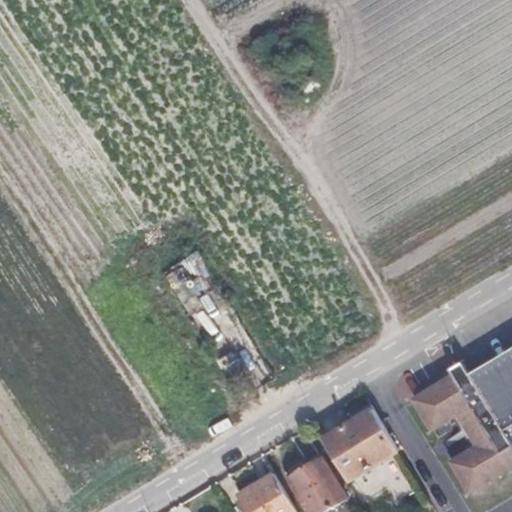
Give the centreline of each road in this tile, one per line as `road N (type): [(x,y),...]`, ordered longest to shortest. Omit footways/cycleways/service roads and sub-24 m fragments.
road 1 (residential): [(117,511),(511,279)]
road 2 (track): [(408,340),(195,0)]
